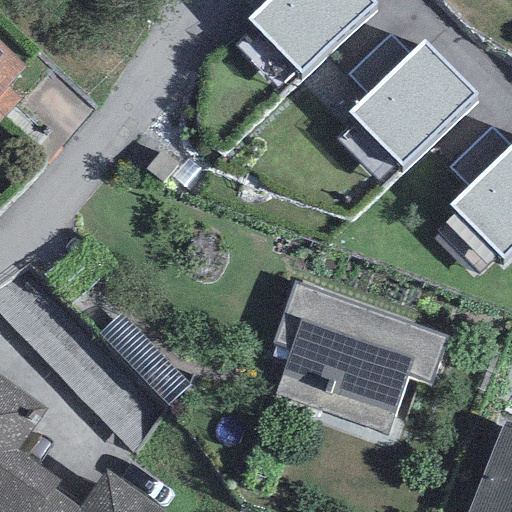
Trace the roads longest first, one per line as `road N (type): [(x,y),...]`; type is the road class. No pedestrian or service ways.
road 1 (residential): [(0,245),(71,181),(132,107),(194,0)]
road 2 (unknown): [(0,384),(106,468)]
